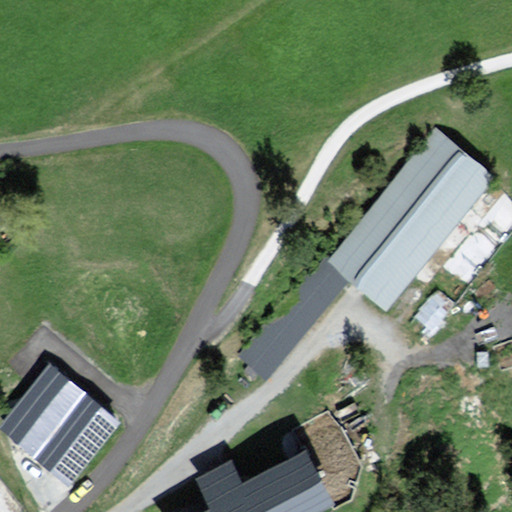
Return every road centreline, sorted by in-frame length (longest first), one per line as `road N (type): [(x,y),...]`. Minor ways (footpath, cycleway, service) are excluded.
road 1 (residential): [(67,511),(131,437),(191,338),(245,226),(247,191),(223,147),(180,129),(0,152)]
road 2 (track): [(191,338),(217,324),(242,292),(321,161),(360,116),(413,88),(511,58)]
